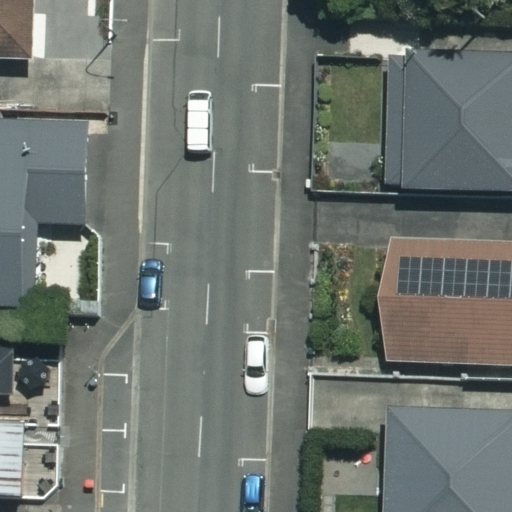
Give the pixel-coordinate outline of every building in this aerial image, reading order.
[(0,0),(0,66),(34,67),(35,0),(0,0)] [(511,65),(390,66),(391,198),(511,198),(511,65)] [(86,130),(0,128),(0,313),(31,314),(34,229),(83,230),(86,130)] [(511,252),(387,248),(383,367),(511,371),(511,252)] [(511,511),(511,422),(386,421),(385,511),(511,511)]
